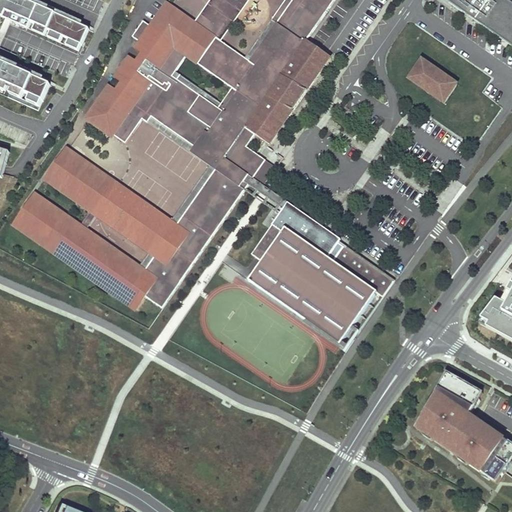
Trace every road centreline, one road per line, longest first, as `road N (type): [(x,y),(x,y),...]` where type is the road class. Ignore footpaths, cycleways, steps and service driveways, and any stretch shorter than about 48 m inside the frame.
road 1 (secondary): [(428,332),(312,511)]
road 2 (residential): [(118,0),(74,89),(13,174)]
road 3 (secondary): [(511,208),(446,294),(442,315)]
